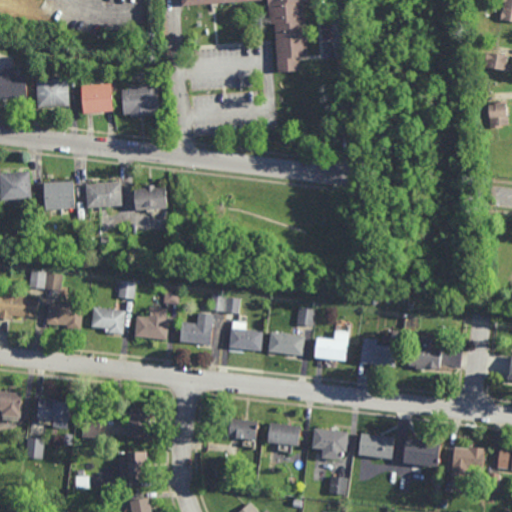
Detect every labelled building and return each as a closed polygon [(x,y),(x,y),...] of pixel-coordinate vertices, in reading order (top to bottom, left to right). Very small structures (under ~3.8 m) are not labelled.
[(277,72),(298,71),(297,58),(307,57),(304,4),(308,4),(307,0),(181,0),(182,6),(267,0),(269,27),(274,26),(277,72)] [(502,0),(511,0),(511,24),(499,22),(502,0)] [(17,25),(9,24),(11,12),(18,12),(17,25)] [(485,51),(510,57),(508,74),(482,70),(485,51)] [(0,98),(25,96),(23,76),(12,77),(11,69),(0,70),(1,78),(0,78),(0,98)] [(36,108),(68,106),(67,79),(34,81),(36,108)] [(122,115),(158,112),(156,87),(151,87),(150,84),(128,86),(128,89),(120,90),(122,115)] [(82,114),(112,111),(110,85),(80,88),(82,114)] [(486,105),(507,104),(506,126),(488,128),(486,105)] [(0,173),(28,172),(29,199),(0,199),(0,173)] [(43,184),(72,183),(73,208),(61,209),(61,216),(53,217),(53,210),(44,211),(43,184)] [(84,186),(120,183),(121,206),(86,209),(84,186)] [(132,190),(146,189),(145,186),(153,185),(154,189),(165,188),(167,208),(134,211),(132,190)] [(30,288),(61,290),(62,273),(31,272),(30,288)] [(119,298),(135,299),(136,282),(120,281),(119,298)] [(179,304),(180,290),(166,289),(165,303),(179,304)] [(0,294),(37,299),(34,318),(10,315),(9,321),(0,319),(0,294)] [(241,298),(213,294),(211,310),(239,313),(241,298)] [(80,330),(82,307),(49,303),(46,324),(80,330)] [(165,343),(169,321),(165,320),(167,310),(149,307),(147,321),(136,320),(135,337),(165,343)] [(316,309),(299,308),(298,324),(315,326),(316,309)] [(123,336),(125,312),(93,309),(90,328),(105,330),(105,334),(123,336)] [(210,346),(214,316),(198,314),(196,325),(182,324),(179,340),(210,346)] [(259,353),(262,333),(245,332),(245,323),(233,323),(230,347),(259,353)] [(343,363),(349,334),(335,333),(333,342),(315,340),(313,359),(343,363)] [(301,356),(304,338),(270,334),(268,352),(301,356)] [(392,366),(395,337),(382,337),(382,348),(375,347),(376,341),(363,339),(359,365),(392,366)] [(408,367),(438,372),(441,347),(429,346),(430,340),(413,337),(408,367)] [(1,417),(19,419),(21,395),(0,392),(0,411),(2,412),(1,417)] [(33,423),(50,425),(49,428),(67,430),(70,404),(55,403),(55,401),(39,398),(37,409),(33,408),(33,423)] [(126,439),(146,440),(148,411),(129,409),(126,439)] [(99,438),(82,436),(84,421),(100,423),(99,438)] [(229,421),(258,424),(256,442),(227,439),(229,421)] [(268,423),(300,427),(298,446),(290,445),(290,455),(277,453),(278,446),(266,443),(268,423)] [(313,430),(347,435),(345,453),(340,453),(339,461),(319,459),(320,451),(309,449),(313,430)] [(360,434),(395,440),(392,460),(356,456),(360,434)] [(43,459),(26,457),(28,437),(45,439),(43,459)] [(405,442),(439,446),(435,467),(402,464),(405,442)] [(454,449),(468,451),(469,448),(484,451),(482,467),(468,466),(467,469),(451,467),(454,449)] [(511,455),(499,453),(498,468),(510,469),(510,471),(511,471),(511,455)] [(119,481),(146,480),(145,454),(126,454),(126,457),(119,457),(119,481)] [(498,490),(487,489),(489,472),(491,472),(498,473),(500,473),(498,490)] [(347,478),(345,494),(328,492),(331,475),(332,476),(347,478)] [(76,488),(76,476),(89,476),(89,488),(76,488)] [(129,511),(149,511),(147,498),(128,502),(129,511)] [(269,511),(267,509),(263,511),(259,511),(251,502),(238,511),(269,511)]
